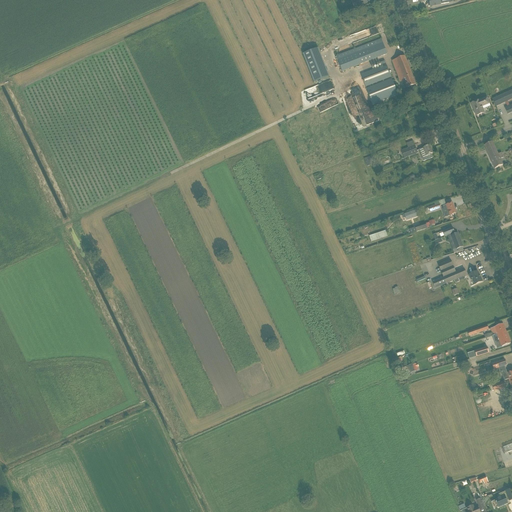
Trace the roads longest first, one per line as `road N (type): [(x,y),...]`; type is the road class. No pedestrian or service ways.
road 1 (track): [(353,71),(346,89),(66,224)]
road 2 (secondary): [(457,152),(394,0)]
road 3 (secondary): [(511,294),(457,152)]
